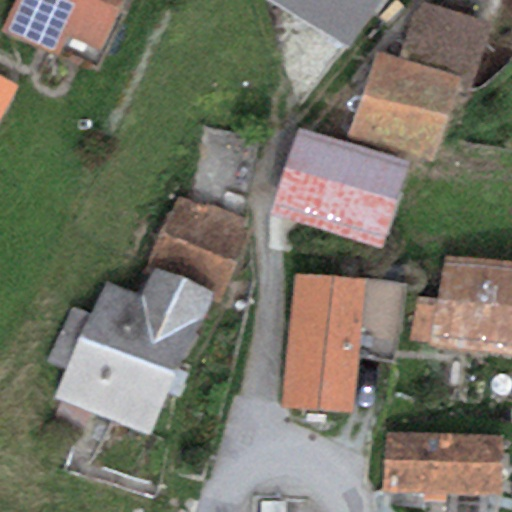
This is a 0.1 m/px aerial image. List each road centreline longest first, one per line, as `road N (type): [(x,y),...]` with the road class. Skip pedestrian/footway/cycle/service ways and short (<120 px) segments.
road 1 (residential): [(360,511),(355,487),(334,465),(296,450),(252,454),(221,482),(209,511)]
road 2 (track): [(283,131),(247,0)]
